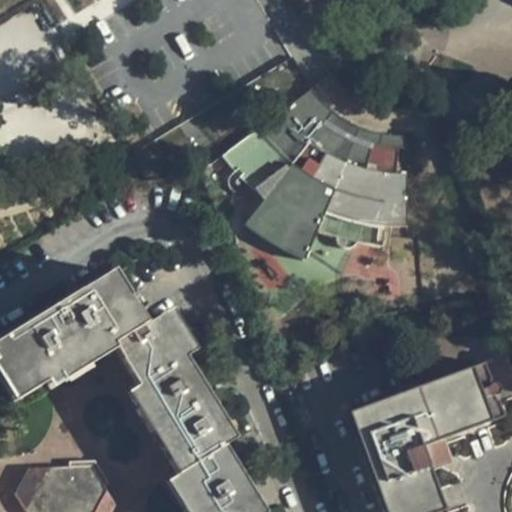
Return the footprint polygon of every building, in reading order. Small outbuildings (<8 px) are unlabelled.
[(323,104),(312,87),(284,109),(274,109),(275,117),(224,157),(249,182),(267,197),(247,228),(284,250),(310,261),(321,232),(339,237),(340,242),(344,245),(349,247),(354,247),(358,245),(361,241),(380,243),(382,224),(409,226),(407,173),(384,171),(369,167),(372,146),(348,139),(329,131),(334,114),(323,104)] [(66,184),(44,194),(47,201),(69,192),(66,184)] [(148,325),(115,273),(0,345),(0,363),(22,399),(111,345),(137,387),(132,390),(181,471),(168,480),(188,511),(261,511),(222,448),(233,440),(183,359),(190,354),(166,315),(148,325)] [(443,511),(429,472),(420,451),(446,441),(502,420),(495,400),(498,397),(498,394),(497,390),(494,388),(490,387),(484,368),(346,419),(380,511),(443,511)] [(420,451),(429,472),(454,463),(446,441),(420,451)] [(115,511),(119,505),(97,467),(32,470),(20,496),(29,511),(115,511)]
